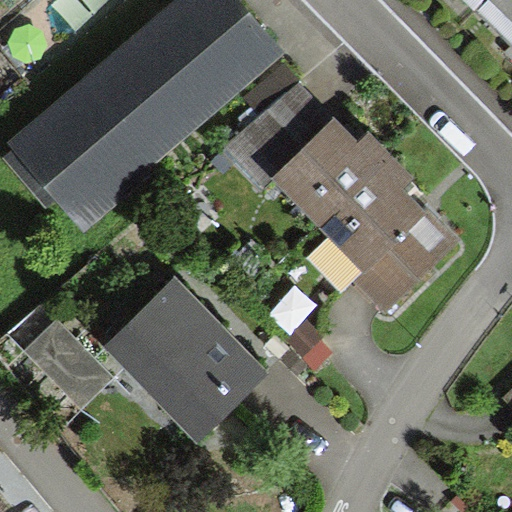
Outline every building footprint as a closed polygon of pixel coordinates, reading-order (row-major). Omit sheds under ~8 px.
[(22,0),(0,0),(0,15),(2,18),(22,0)] [(287,54),(239,0),(173,0),(7,144),(11,149),(57,202),(83,231),(242,93),(282,59),(287,54)] [(511,0),(490,0),(511,20),(511,0)] [(301,80),(282,59),(242,93),(261,115),(299,81),(301,80)] [(272,178),(335,121),(299,81),(261,115),(226,148),(263,187),(272,178)] [(272,178),(315,224),(388,151),(380,142),(369,131),(359,142),(335,121),(272,178)] [(48,210),(57,202),(11,149),(2,158),(48,210)] [(388,151),(315,224),(362,271),(365,273),(426,212),(402,188),(414,176),(401,164),(388,151)] [(384,316),(457,243),(426,212),(365,273),(362,271),(350,282),(384,316)] [(220,321),(175,276),(103,347),(199,443),(271,373),(220,321)] [(112,378),(57,321),(24,352),(80,409),(112,378)] [(306,321),(287,339),(293,346),(310,364),(316,371),(336,353),(306,321)] [(310,364),(293,346),(280,359),(298,376),(310,364)]
